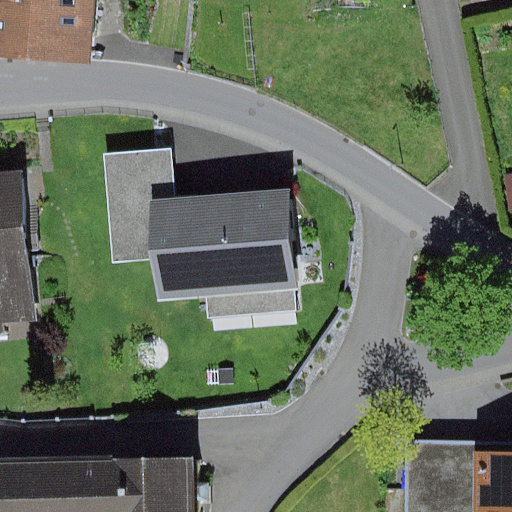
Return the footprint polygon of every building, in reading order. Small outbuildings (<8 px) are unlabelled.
[(0,0),(0,54),(108,64),(114,0),(0,0)] [(120,265),(172,260),(167,201),(185,200),(181,148),(111,153),(120,265)] [(0,324),(49,320),(35,172),(0,175),(0,324)] [(313,288),(305,190),(185,200),(167,201),(172,260),(175,298),(313,288)] [(511,511),(511,453),(500,454),(499,511),(511,511)] [(159,511),(158,458),(0,462),(0,511),(159,511)]
